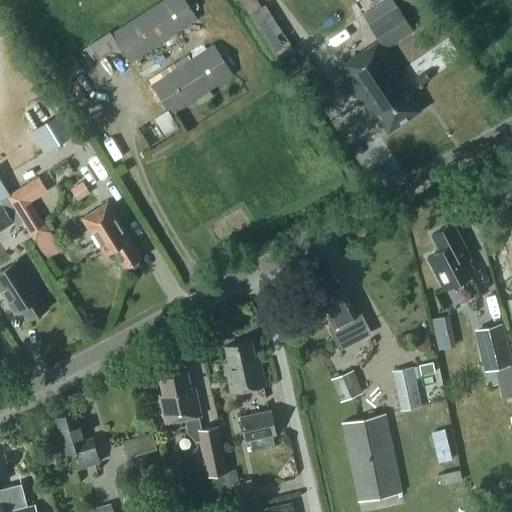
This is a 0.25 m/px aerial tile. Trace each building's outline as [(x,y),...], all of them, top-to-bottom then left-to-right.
[(184,0),(163,0),(111,34),(129,61),(196,18),(184,0)] [(376,114),(387,131),(420,110),(409,92),(413,89),(386,48),(412,30),(392,0),(384,0),(362,15),(379,40),(338,67),(371,118),(376,114)] [(263,37),(278,60),(295,50),(280,26),(263,37)] [(214,45),(152,84),(171,113),(232,73),(214,45)] [(73,56),(64,61),(71,72),(80,66),(73,56)] [(289,68),(311,102),(329,91),(307,57),(289,68)] [(416,77),(420,84),(429,78),(424,71),(416,77)] [(327,110),(340,130),(352,123),(338,102),(327,110)] [(38,175),(7,194),(35,239),(46,233),(25,198),(45,186),(38,175)] [(71,187),(78,199),(92,191),(85,179),(71,187)] [(140,257),(119,221),(120,220),(109,202),(82,218),(104,254),(113,249),(123,267),(127,265),(130,266),(136,262),(137,259),(140,257)] [(432,234),(440,250),(427,257),(444,289),(476,273),(468,257),(471,256),(454,223),(432,234)] [(46,233),(35,239),(47,259),(53,255),(47,244),(51,242),(46,233)] [(19,261),(0,273),(0,287),(14,310),(20,307),(29,321),(33,319),(36,319),(41,316),(41,313),(49,308),(19,261)] [(341,288),(319,300),(333,327),(330,329),(340,348),(369,332),(359,313),(356,315),(341,288)] [(439,348),(457,344),(450,314),(432,318),(439,348)] [(502,324),(478,330),(488,369),(495,367),(503,398),(511,395),(511,366),(511,363),(502,324)] [(264,384),(259,361),(255,362),(250,341),(224,347),(228,364),(224,365),(231,392),(264,384)] [(433,362),(419,364),(421,374),(435,371),(433,362)] [(363,392),(354,368),(330,378),(340,401),(363,392)] [(413,368),(393,372),(401,412),(421,408),(413,368)] [(181,427),(182,423),(181,421),(200,416),(195,394),(191,395),(186,373),(159,380),(164,397),(160,398),(167,425),(168,424),(169,426),(171,429),(174,431),(179,430),(181,427)] [(270,410),(240,417),(245,439),(249,439),(252,452),(275,447),(272,433),(275,432),(270,410)] [(69,454),(74,470),(98,463),(93,446),(86,448),(80,427),(77,428),(73,413),(54,419),(65,455),(69,454)] [(385,415),(344,423),(360,500),(401,492),(385,415)] [(217,428),(198,433),(209,477),(228,473),(217,428)] [(127,457),(156,450),(152,434),(123,442),(127,457)] [(172,470),(184,467),(179,451),(167,455),(172,470)] [(462,479),(460,468),(437,473),(440,484),(462,479)] [(239,511),(245,511),(259,509),(254,488),(235,493),(239,511)] [(235,508),(232,494),(217,497),(220,511),(235,508)]
